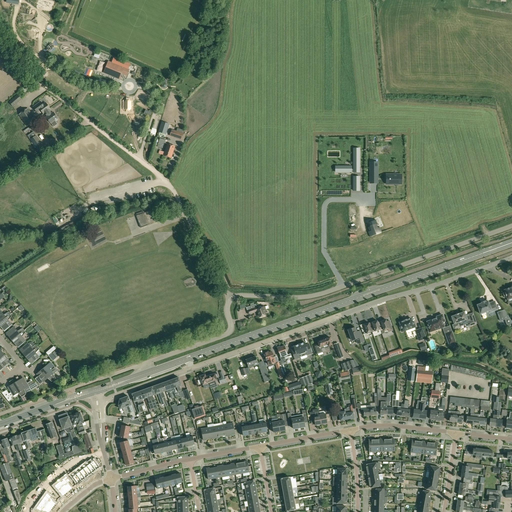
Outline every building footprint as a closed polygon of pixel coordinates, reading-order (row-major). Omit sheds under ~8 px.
[(104,73),(119,79),(122,74),(127,76),(129,70),(108,61),(104,73)] [(13,107),(22,99),(17,94),(9,102),(13,107)] [(44,113),(50,109),(46,103),(43,105),(41,102),(33,108),(37,112),(41,110),(44,114),(44,113)] [(34,121),(36,120),(28,108),(26,110),(25,109),(20,112),(21,113),(18,114),(27,127),(29,125),(30,126),(35,122),(34,121)] [(47,117),(54,127),(57,124),(55,120),(58,118),(53,112),(52,113),(50,109),(44,113),(47,117)] [(166,134),(169,124),(162,122),(159,132),(166,134)] [(183,133),(182,133),(183,130),(177,128),(176,131),(172,129),(169,136),(181,140),(183,133)] [(37,150),(43,145),(36,135),(30,140),(37,150)] [(171,158),(175,146),(167,144),(163,155),(171,158)] [(341,172),(361,172),(361,150),(356,150),(356,169),(353,169),(353,166),(341,166),(341,172)] [(401,175),(389,175),(389,183),(401,183),(401,175)] [(155,209),(144,213),(148,224),(150,223),(151,224),(159,221),(155,209)] [(144,213),(136,216),(141,228),(148,225),(148,224),(144,213)] [(59,229),(61,233),(84,219),(82,216),(59,229)] [(368,227),(369,232),(368,232),(370,237),(370,236),(381,232),(381,233),(381,232),(380,227),(379,227),(379,228),(377,228),(376,225),(377,225),(376,220),(375,220),(369,223),(371,227),(368,227)] [(511,287),(504,290),(505,292),(503,293),(504,298),(507,297),(508,299),(511,297),(511,287)] [(485,302),(485,301),(481,302),(482,303),(477,305),(479,310),(478,310),(479,313),(480,313),(480,314),(491,310),(491,312),(497,309),(495,301),(489,303),(488,301),(485,302)] [(260,317),(267,314),(264,306),(258,309),(256,304),(254,304),(254,302),(250,304),(251,306),(246,307),(248,314),(257,311),(257,312),(258,312),(260,317)] [(0,310),(0,322),(10,314),(9,312),(4,315),(0,310)] [(497,313),(500,321),(505,320),(507,325),(508,325),(509,329),(511,325),(511,322),(504,310),(497,313)] [(477,323),(473,313),(465,316),(464,312),(452,317),(451,318),(451,319),(452,320),(453,320),(454,324),(455,324),(453,325),(454,329),(460,327),(460,326),(468,324),(469,326),(477,323)] [(9,320),(12,316),(10,314),(0,322),(0,325),(4,331),(12,324),(9,320)] [(429,332),(444,327),(443,322),(445,321),(442,315),(437,317),(437,318),(427,322),(429,326),(427,326),(429,332)] [(400,326),(402,332),(416,327),(414,321),(412,322),(411,318),(400,322),(401,326),(400,326)] [(381,329),(378,322),(377,320),(372,322),(369,323),(372,331),(372,332),(375,331),(380,329),(381,329)] [(387,322),(386,320),(381,321),(378,322),(381,329),(380,329),(381,331),(384,330),(385,332),(388,331),(389,332),(393,330),(390,321),(387,322)] [(367,333),(372,331),(369,323),(369,322),(364,324),(361,325),(364,334),(367,333)] [(6,333),(12,340),(24,330),(22,328),(18,331),(14,327),(6,333)] [(358,335),(356,327),(348,330),(352,340),(356,339),(358,343),(364,341),(362,334),(358,335)] [(422,328),(415,331),(419,341),(426,338),(422,328)] [(22,337),(26,332),(24,330),(12,340),(18,347),(26,341),(22,337)] [(449,344),(456,342),(452,332),(445,334),(449,344)] [(332,345),(331,342),(332,341),(332,339),(331,339),(330,339),(330,337),(317,342),(318,344),(313,346),(317,354),(322,352),(321,348),(324,347),(324,346),(328,344),(328,346),(332,345)] [(305,342),(294,346),(295,349),(292,350),(295,359),(300,358),(300,357),(307,355),(312,353),(312,352),(311,347),(310,348),(309,344),(306,345),(305,342)] [(29,343),(28,344),(28,343),(20,350),(26,357),(38,347),(36,344),(35,345),(34,343),(33,343),(32,343),(30,343),(29,343)] [(339,359),(343,357),(341,351),(338,343),(334,344),(337,353),(339,359)] [(284,356),(288,355),(285,346),(280,348),(281,349),(278,350),(280,355),(279,355),(282,363),(286,362),(284,356)] [(39,349),(38,347),(26,357),(32,364),(40,357),(36,353),(39,349)] [(268,365),(276,362),(272,352),(268,353),(268,352),(264,353),(268,365)] [(52,353),(48,356),(53,361),(56,358),(52,353)] [(0,370),(7,364),(9,363),(7,361),(8,359),(5,355),(0,358),(0,370)] [(248,368),(258,364),(255,356),(246,360),(248,368)] [(344,371),(355,367),(352,360),(341,364),(344,371)] [(51,362),(44,368),(54,380),(56,378),(53,374),(57,370),(51,362)] [(432,371),(433,365),(429,365),(428,371),(425,370),(424,378),(428,379),(432,380),(433,371),(432,371)] [(487,373),(452,365),(450,371),(485,379),(487,373)] [(421,378),(424,378),(425,370),(425,367),(417,366),(416,379),(421,379),(421,378)] [(52,382),(54,380),(44,368),(37,374),(38,376),(35,379),(40,385),(43,382),(47,378),(52,382)] [(217,373),(215,374),(215,373),(206,377),(208,383),(207,381),(211,380),(212,381),(217,380),(216,378),(218,377),(217,373)] [(203,385),(208,383),(206,377),(205,374),(197,377),(198,379),(200,378),(203,385)] [(302,387),(314,382),(312,376),(311,376),(310,374),(304,377),(299,378),(302,387)] [(24,377),(16,382),(24,396),(26,394),(26,393),(31,390),(24,377)] [(180,395),(181,398),(184,396),(183,391),(182,392),(179,386),(181,385),(179,377),(174,379),(180,395)] [(176,397),(180,395),(174,379),(168,381),(171,389),(174,388),(176,392),(174,392),(176,397)] [(168,381),(163,383),(166,391),(167,390),(167,393),(169,392),(169,393),(172,392),(171,389),(168,381)] [(13,396),(18,393),(22,397),(24,396),(16,382),(8,387),(13,396)] [(301,386),(299,382),(288,386),(290,390),(301,386)] [(164,404),(164,403),(164,402),(163,398),(158,385),(153,386),(156,394),(158,393),(160,399),(162,404),(164,404)] [(152,387),(148,389),(154,406),(156,405),(155,401),(152,395),(155,394),(152,387)] [(155,409),(154,406),(148,389),(142,390),(145,398),(148,397),(150,403),(149,403),(151,409),(151,410),(155,409)] [(439,399),(440,390),(439,390),(435,390),(432,389),(431,398),(439,399)] [(141,412),(144,412),(142,406),(137,392),(132,394),(135,402),(137,401),(141,412)] [(387,414),(387,401),(381,401),(381,395),(378,395),(378,396),(378,405),(378,406),(381,406),(381,414),(381,415),(383,415),(384,415),(384,414),(387,414)] [(129,406),(131,405),(128,396),(128,397),(127,396),(125,396),(125,397),(125,398),(123,398),(128,413),(131,412),(129,406)] [(125,414),(128,413),(123,398),(120,399),(119,405),(118,405),(118,407),(119,409),(120,409),(123,408),(125,414)] [(421,404),(421,401),(418,401),(416,410),(414,410),(414,414),(413,414),(413,418),(417,419),(417,418),(419,418),(420,410),(420,408),(421,404)] [(351,420),(354,419),(354,418),(355,418),(354,412),(353,412),(353,409),(352,409),(352,404),(348,405),(348,407),(347,407),(347,409),(345,409),(347,419),(351,419),(351,420)] [(202,405),(191,409),(195,419),(205,415),(202,405)] [(440,421),(440,420),(443,421),(445,406),(442,406),(441,408),(440,412),(437,411),(436,420),(437,420),(436,421),(437,421),(439,422),(440,421)] [(297,415),(299,428),(305,427),(303,417),(306,416),(305,410),(302,411),(303,414),(297,415)] [(448,417),(450,418),(449,421),(456,422),(457,412),(449,411),(448,417)] [(76,414),(78,419),(77,420),(82,433),(83,436),(86,435),(82,423),(83,422),(80,412),(76,414)] [(318,425),(321,424),(320,415),(319,412),(314,413),(314,412),(310,413),(311,420),(313,420),(315,420),(315,425),(317,425),(318,426),(318,425)] [(67,413),(59,416),(60,419),(60,420),(63,429),(64,428),(64,429),(67,433),(70,432),(70,434),(73,440),(74,445),(73,446),(73,450),(74,454),(82,451),(82,452),(83,452),(82,451),(80,446),(79,444),(80,444),(78,438),(77,438),(75,430),(73,425),(72,425),(69,416),(67,413)] [(292,419),(293,429),(299,428),(297,415),(291,416),(291,413),(287,413),(288,420),(292,419)] [(76,425),(80,434),(82,433),(77,420),(78,419),(76,414),(70,416),(73,424),(77,423),(77,424),(76,425)] [(277,419),(280,431),(285,430),(284,421),(287,420),(286,414),(280,415),(280,418),(277,419)] [(320,415),(321,424),(324,423),(325,424),(326,423),(327,423),(326,418),(327,417),(329,417),(329,414),(326,414),(325,414),(320,415)] [(271,420),(274,432),(280,431),(277,419),(271,420)] [(53,437),(57,436),(52,422),(46,424),(49,432),(51,431),(53,437)] [(253,422),(255,434),(261,433),(260,423),(256,424),(255,422),(253,422)] [(226,424),(228,436),(231,435),(235,434),(233,423),(226,424)] [(220,426),(222,436),(225,436),(226,436),(228,436),(226,424),(220,426)] [(214,427),(216,438),(219,438),(219,437),(222,436),(220,426),(214,427)] [(208,428),(210,438),(213,438),(213,439),(216,438),(214,427),(208,428)] [(29,442),(28,441),(31,440),(31,441),(39,438),(36,428),(22,433),(26,446),(27,450),(32,448),(30,442),(29,442)] [(201,429),(203,440),(206,440),(206,439),(210,438),(208,428),(201,429)] [(41,437),(48,436),(46,429),(40,431),(41,437)] [(126,439),(128,440),(129,432),(120,431),(119,437),(124,438),(124,439),(126,439)] [(20,434),(15,436),(20,450),(22,449),(20,443),(23,441),(20,434)] [(85,444),(87,448),(92,446),(88,434),(86,435),(83,436),(85,444)] [(17,451),(20,450),(15,436),(9,438),(12,446),(15,444),(17,451)] [(182,436),(180,436),(183,447),(189,446),(187,437),(183,438),(182,436)] [(11,461),(9,454),(6,447),(10,446),(7,438),(1,441),(5,453),(6,455),(8,462),(11,461)] [(128,440),(124,439),(124,441),(120,443),(121,448),(130,446),(128,440)] [(169,439),(172,450),(178,449),(175,440),(172,441),(171,439),(169,439)] [(160,441),(158,442),(159,444),(161,453),(166,451),(164,443),(161,444),(160,441)] [(155,443),(153,443),(153,445),(153,446),(155,454),(161,453),(159,444),(155,445),(155,443)] [(434,444),(431,443),(429,455),(436,456),(437,443),(434,443),(434,444)] [(56,446),(59,454),(59,457),(59,458),(60,459),(66,457),(64,453),(61,444),(56,446)] [(132,446),(130,446),(121,448),(122,454),(131,452),(130,448),(133,447),(132,446)] [(134,461),(133,457),(124,459),(125,465),(136,462),(136,460),(134,461)] [(94,460),(91,463),(96,470),(100,467),(94,460)] [(241,463),(242,473),(249,472),(247,461),(244,461),(245,462),(241,463)] [(8,462),(0,464),(0,466),(6,482),(9,480),(19,506),(22,499),(15,480),(8,462)] [(91,463),(87,466),(93,473),(96,470),(91,463)] [(227,466),(229,476),(236,475),(234,463),(231,464),(231,465),(227,466)] [(236,463),(234,463),(236,475),(242,473),(241,463),(237,464),(236,463)] [(223,465),(220,466),(222,477),(229,476),(227,466),(223,466),(223,465)] [(87,466),(84,469),(89,476),(93,473),(87,466)] [(213,468),(215,478),(222,477),(220,466),(217,466),(217,467),(213,468)] [(215,478),(213,468),(209,469),(209,468),(206,468),(208,480),(215,478)] [(84,469),(80,472),(86,479),(89,476),(84,469)] [(80,472),(77,475),(82,482),(86,479),(80,472)] [(462,472),(461,478),(464,478),(464,480),(468,481),(468,479),(470,480),(471,476),(477,477),(477,474),(468,472),(462,472)] [(174,475),(176,484),(182,482),(180,473),(174,475)] [(77,475),(73,478),(78,485),(82,482),(77,475)] [(174,475),(168,476),(170,486),(176,484),(174,475)] [(168,476),(161,478),(164,487),(170,486),(168,476)] [(66,481),(62,484),(68,493),(73,489),(69,483),(71,481),(67,477),(65,479),(66,481)] [(164,487),(161,478),(155,479),(158,489),(164,487)] [(460,482),(459,489),(468,490),(468,484),(470,484),(472,484),(472,482),(470,481),(470,480),(468,479),(468,481),(464,480),(463,483),(460,482)] [(55,486),(53,489),(57,493),(59,491),(64,497),(68,493),(62,484),(57,488),(55,486)] [(505,498),(511,497),(511,491),(508,491),(508,486),(501,487),(502,492),(502,495),(505,495),(505,498)] [(421,491),(420,497),(430,499),(431,492),(421,491)] [(48,498),(45,503),(53,509),(57,504),(54,502),(54,501),(52,499),(53,497),(48,494),(46,497),(48,498)] [(419,504),(429,506),(430,499),(420,497),(419,504)] [(39,506),(37,509),(41,511),(42,511),(43,511),(44,511),(46,511),(51,511),(53,509),(45,503),(41,508),(39,506)]
